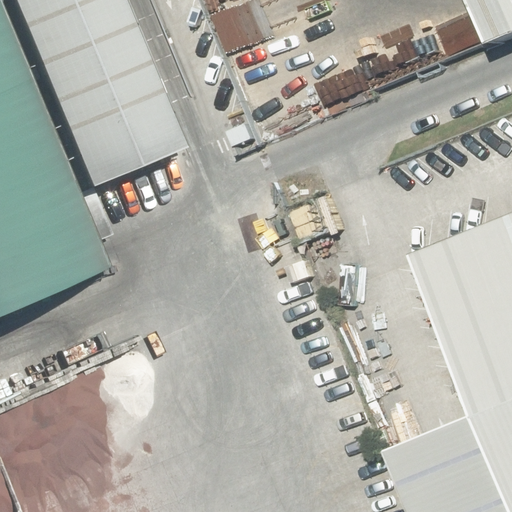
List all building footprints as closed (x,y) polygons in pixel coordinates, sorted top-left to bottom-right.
[(157,149),(95,0),(0,0),(0,23),(67,186),(157,149)] [(511,0),(479,0),(502,56),(511,51),(511,0)] [(0,331),(88,296),(0,81),(0,331)] [(511,207),(414,247),(482,412),(511,485),(511,207)] [(418,511),(511,511),(511,485),(482,412),(393,448),(418,511)]
